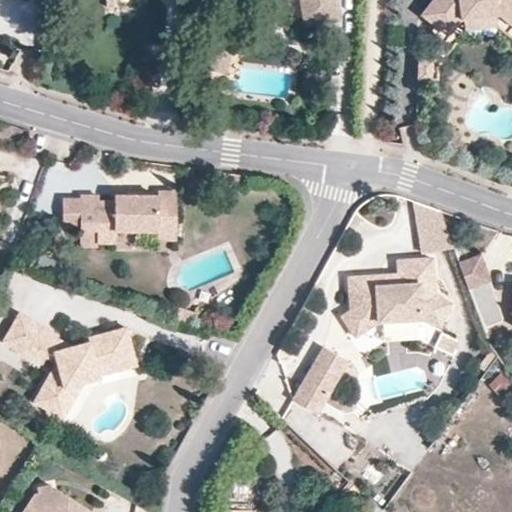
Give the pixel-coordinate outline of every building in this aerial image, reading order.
[(309,0),(314,25),(349,18),(345,0),(309,0)] [(511,0),(439,0),(429,14),(436,20),(456,35),(468,19),(507,14),(511,18),(511,0)] [(240,52),(221,47),(216,71),(234,75),(240,52)] [(438,76),(439,57),(432,57),(427,57),(426,76),(438,76)] [(159,199),(128,199),(128,204),(115,204),(99,204),(99,198),(81,198),(81,201),(81,233),(98,233),(98,245),(116,246),(116,233),(159,233),(159,242),(177,243),(178,194),(159,194),(159,199)] [(62,232),(81,233),(81,201),(62,200),(62,232)] [(420,251),(447,250),(446,236),(419,237),(420,251)] [(489,275),(478,247),(457,256),(469,283),(489,275)] [(399,287),(383,288),(382,278),(349,279),(350,312),(342,319),(359,336),(378,317),(421,326),(439,334),(450,310),(434,300),(433,263),(398,264),(399,277),(399,287)] [(399,277),(382,278),(383,288),(399,287),(399,277)] [(62,349),(51,343),(56,335),(15,313),(0,340),(0,342),(39,364),(44,357),(54,363),(31,403),(61,419),(71,401),(66,399),(74,385),(79,383),(82,382),(98,378),(93,360),(110,355),(115,371),(135,366),(124,327),(86,337),(87,342),(62,349)] [(464,342),(445,333),(438,349),(456,357),(464,342)] [(348,364),(324,350),(293,404),(316,417),(348,364)] [(115,371),(110,355),(93,360),(98,375),(115,371)] [(71,401),(82,382),(79,383),(74,385),(66,399),(71,401)] [(282,474),(298,465),(279,431),(264,440),(282,474)] [(84,511),(52,491),(31,495),(20,511),(84,511)]
